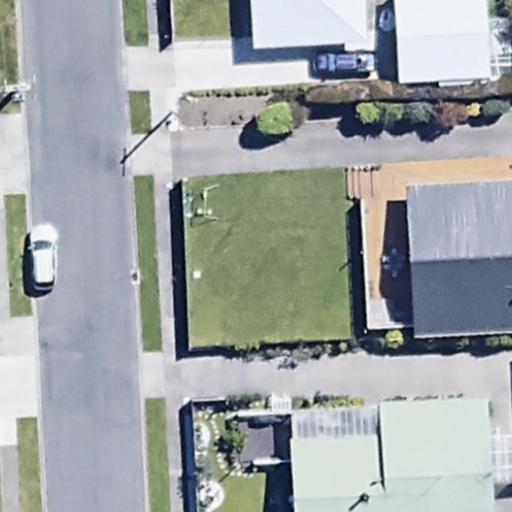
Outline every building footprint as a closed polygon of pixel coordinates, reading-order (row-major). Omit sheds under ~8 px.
[(247,0),(249,51),(362,46),(360,0),(247,0)] [(484,0),(390,0),(394,87),(489,82),(484,0)] [(511,185),(396,191),(400,263),(404,328),(405,343),(511,337),(511,185)] [(404,328),(400,263),(362,265),(365,330),(404,328)] [(289,463),(290,511),(486,511),(486,490),(511,489),(511,391),(494,392),(494,406),(403,410),(403,394),(383,395),(383,405),(374,405),(375,443),(363,443),(362,415),(248,420),(250,465),(289,463)]
